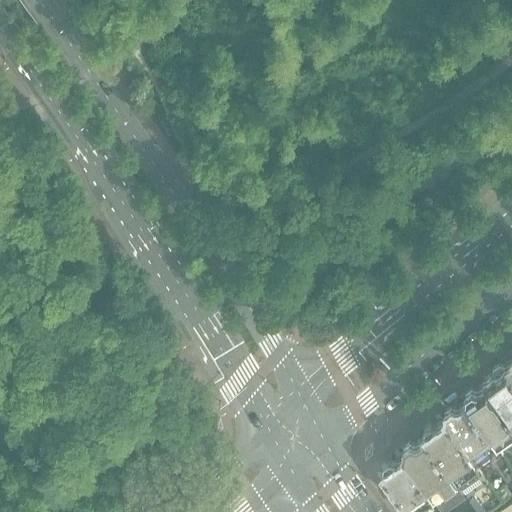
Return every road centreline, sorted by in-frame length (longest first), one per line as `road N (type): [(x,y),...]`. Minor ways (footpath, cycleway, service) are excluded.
road 1 (secondary): [(0,29),(266,439)]
road 2 (secondary): [(301,397),(38,0)]
road 3 (secondary): [(511,223),(301,397)]
road 4 (secondary): [(325,443),(511,282)]
